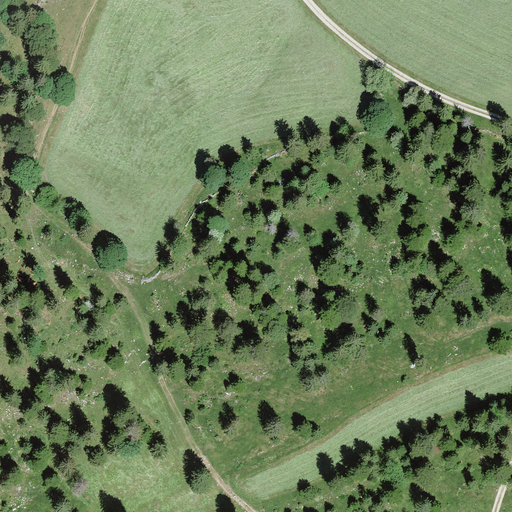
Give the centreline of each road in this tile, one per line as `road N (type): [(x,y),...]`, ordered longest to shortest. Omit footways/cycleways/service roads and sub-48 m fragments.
road 1 (track): [(127,297),(179,414),(213,472),(251,511)]
road 2 (track): [(307,0),(399,75),(511,124)]
